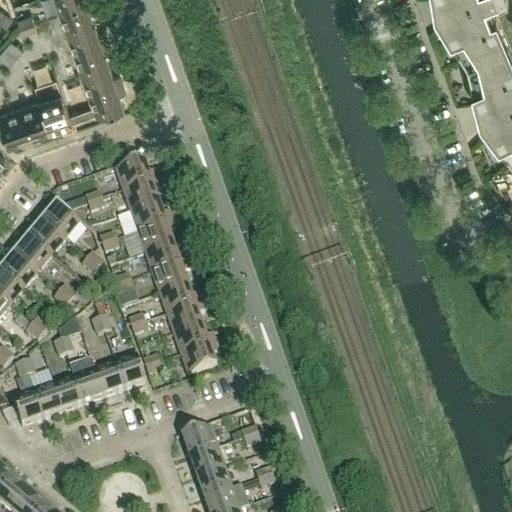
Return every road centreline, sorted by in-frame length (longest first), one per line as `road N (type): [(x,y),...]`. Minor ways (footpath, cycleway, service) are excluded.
road 1 (residential): [(511,288),(421,152),(364,0)]
road 2 (residential): [(284,388),(185,113)]
road 3 (residential): [(0,197),(29,167),(185,113)]
road 4 (residential): [(0,433),(45,468),(152,433)]
road 5 (residential): [(152,433),(284,388)]
road 6 (residential): [(328,511),(284,388)]
